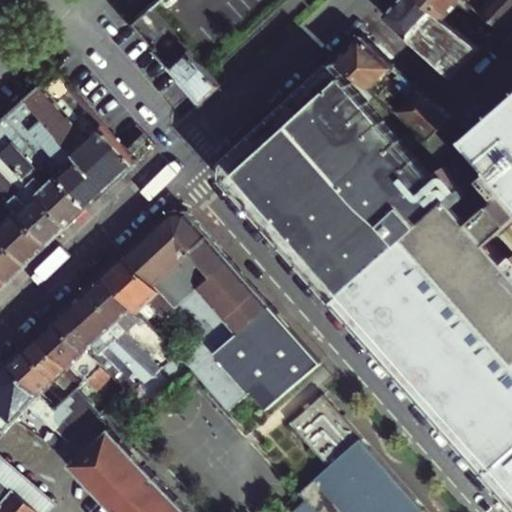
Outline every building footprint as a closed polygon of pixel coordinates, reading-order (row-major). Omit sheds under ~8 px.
[(431,56),(458,29),(445,18),(423,0),(400,0),(386,15),(431,56)] [(462,0),(423,0),(445,18),(462,0)] [(503,27),(511,17),(511,8),(501,0),(493,0),(483,11),(503,27)] [(511,0),(501,0),(511,8),(511,0)] [(431,56),(454,76),(482,48),(458,29),(431,56)] [(403,78),(406,74),(376,47),(364,36),(344,55),(376,86),(384,78),(394,87),(399,82),(402,85),(406,81),(403,78)] [(511,255),(511,257),(494,237),(511,219),(511,98),(470,135),(496,165),(491,170),(506,187),(475,215),(455,193),(471,179),(450,154),(453,150),(437,132),(430,138),(414,123),(398,108),(376,86),(344,55),(227,162),(226,177),(511,499),(511,255)] [(204,102),(223,85),(196,56),(178,73),(184,80),(204,102)] [(68,86),(54,72),(42,84),(55,98),(59,94),(68,86)] [(42,84),(27,99),(40,113),(71,147),(109,189),(138,163),(117,140),(103,125),(94,133),(86,140),(80,134),(81,128),(55,98),(42,84)] [(103,125),(68,86),(59,94),(94,133),(103,125)] [(398,108),(414,123),(438,102),(421,87),(398,108)] [(430,138),(437,132),(454,117),(438,102),(414,123),(430,138)] [(71,147),(40,113),(21,131),(31,142),(75,190),(90,207),(109,189),(71,147)] [(0,123),(0,149),(8,158),(31,184),(58,212),(70,225),(90,207),(75,190),(31,142),(21,131),(7,117),(0,123)] [(0,188),(51,243),(70,225),(58,212),(31,184),(25,190),(0,162),(0,188)] [(0,188),(0,229),(30,262),(51,243),(0,188)] [(208,281),(232,259),(203,226),(189,211),(175,210),(157,227),(199,272),(208,281)] [(511,219),(494,237),(511,257),(511,255),(511,219)] [(185,285),(199,272),(157,227),(143,240),(185,285)] [(30,262),(0,229),(0,269),(10,281),(30,262)] [(170,298),(185,285),(143,240),(129,253),(170,298)] [(202,333),(170,298),(129,253),(107,273),(140,309),(150,300),(169,322),(160,331),(180,353),(202,333)] [(200,288),(213,302),(246,274),(232,259),(208,281),(200,288)] [(0,290),(10,281),(0,269),(0,290)] [(107,273),(90,289),(120,322),(121,322),(128,315),(137,325),(154,343),(147,350),(164,369),(180,353),(160,331),(140,309),(107,273)] [(210,331),(218,323),(226,317),(258,288),(246,274),(213,302),(220,310),(213,316),(206,309),(197,316),(207,328),(210,331)] [(206,309),(213,302),(200,288),(193,294),(206,309)] [(241,334),(274,306),(258,288),(226,317),(241,334)] [(110,331),(120,322),(90,289),(72,305),(146,385),(154,378),(110,331)] [(197,316),(206,309),(193,294),(184,301),(197,316)] [(160,331),(169,322),(150,300),(140,309),(160,331)] [(146,385),(72,305),(54,321),(104,374),(112,381),(130,397),(132,398),(146,385)] [(210,331),(207,328),(202,333),(180,353),(193,367),(228,408),(251,388),(268,407),(307,373),(322,360),(274,306),(241,334),(234,341),(225,348),(210,331)] [(130,332),(137,325),(128,315),(121,322),(130,332)] [(88,389),(104,374),(54,321),(39,336),(88,389)] [(164,369),(147,350),(130,332),(121,322),(120,322),(110,331),(154,378),(164,369)] [(225,348),(234,341),(218,323),(210,331),(225,348)] [(75,401),(88,389),(39,336),(25,348),(74,402),(75,401)] [(58,416),(74,402),(25,348),(9,363),(58,416)] [(74,402),(58,416),(9,363),(0,371),(0,394),(23,415),(32,407),(57,433),(75,416),(71,411),(78,404),(75,401),(74,402)] [(88,389),(97,397),(112,381),(104,374),(88,389)] [(291,420),(302,433),(334,404),(323,392),(291,420)] [(0,407),(16,421),(23,415),(0,394),(0,407)] [(302,433),(314,447),(347,418),(334,404),(302,433)] [(0,427),(4,432),(16,421),(0,407),(0,427)] [(314,447),(327,462),(359,432),(347,418),(314,447)] [(115,511),(187,511),(100,421),(58,454),(115,511)] [(327,467),(337,479),(373,448),(359,432),(327,462),(329,464),(327,467)] [(337,479),(350,494),(386,462),(373,448),(337,479)] [(0,477),(40,511),(41,511),(54,499),(0,451),(0,477)] [(350,494),(363,508),(398,476),(386,462),(350,494)] [(366,511),(363,508),(350,494),(337,479),(327,467),(313,479),(322,489),(334,503),(341,511),(366,511)] [(363,508),(366,511),(386,511),(411,491),(398,476),(363,508)] [(0,511),(40,511),(0,477),(0,511)] [(299,491),(308,502),(322,489),(313,479),(299,491)] [(317,511),(324,511),(334,503),(322,489),(308,502),(317,511)] [(386,511),(415,511),(423,505),(411,491),(386,511)] [(341,511),(334,503),(324,511),(341,511)]
